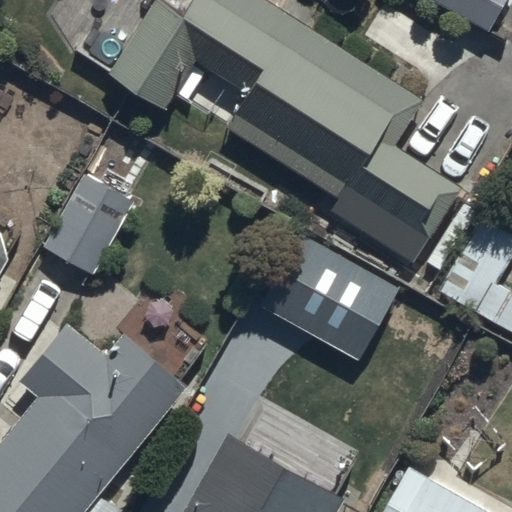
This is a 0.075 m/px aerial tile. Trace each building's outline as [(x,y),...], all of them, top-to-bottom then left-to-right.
[(424,103),(267,0),(188,0),(180,13),(159,0),(154,0),(108,72),(161,107),(196,53),(249,88),(223,128),(337,203),(331,211),(411,264),(462,187),(397,144),(424,103)] [(434,0),(489,32),(507,0),(434,0)] [(93,275),(132,203),(81,175),(42,248),(93,275)] [(511,251),(511,234),(479,216),(437,292),(511,334),(511,290),(495,281),(511,251)] [(256,307),(359,363),(399,288),(297,232),(256,307)] [(100,495),(184,384),(179,380),(207,343),(170,315),(144,350),(121,332),(104,354),(63,323),(18,382),(34,395),(0,438),(0,511),(115,511),(118,509),(100,495)] [(335,511),(341,501),(226,437),(183,511),(335,511)] [(485,511),(402,465),(375,511),(485,511)]
